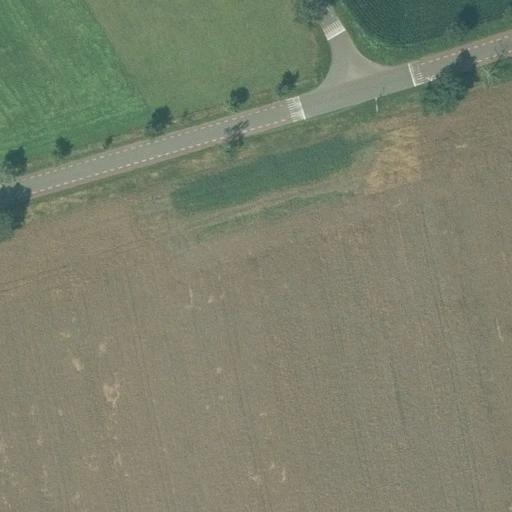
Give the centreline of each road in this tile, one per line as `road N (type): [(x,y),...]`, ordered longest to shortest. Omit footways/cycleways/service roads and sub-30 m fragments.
road 1 (unclassified): [(0,194),(359,89)]
road 2 (unclassified): [(359,89),(511,43)]
